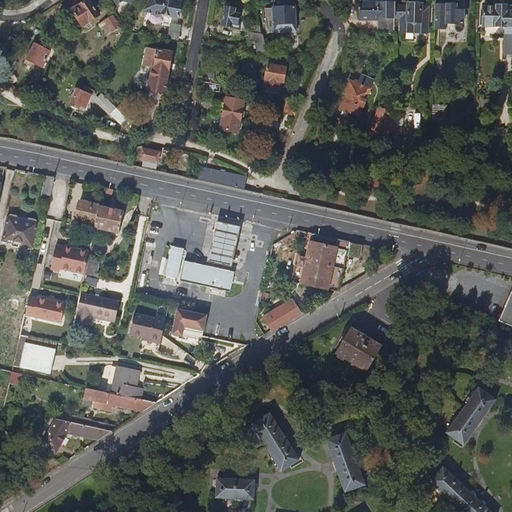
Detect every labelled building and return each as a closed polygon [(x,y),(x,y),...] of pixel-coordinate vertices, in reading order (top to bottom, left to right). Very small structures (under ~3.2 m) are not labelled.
[(87,0),(73,10),(84,26),(100,15),(90,0),(87,0)] [(179,18),(181,3),(174,2),(174,0),(162,0),(162,1),(164,1),(161,17),(169,18),(169,16),(179,18)] [(296,31),(294,0),(280,0),(281,4),(281,8),(273,9),(265,9),(266,24),(269,33),(296,31)] [(395,35),(395,2),(362,1),(360,18),(378,20),(377,33),(379,34),(395,35)] [(428,33),(429,7),(423,7),(422,3),(416,3),(415,1),(411,2),(410,3),(408,3),(408,7),(395,6),(395,18),(402,18),(401,32),(428,33)] [(240,17),(241,11),(238,11),(239,6),(227,3),(223,26),(239,29),(242,17),(240,17)] [(462,25),(462,9),(455,9),(455,5),(434,4),(433,28),(445,28),(445,24),(462,25)] [(511,55),(511,6),(498,6),(498,9),(484,8),(483,26),(496,26),(510,27),(510,36),(504,35),(504,55),(511,55)] [(105,20),(112,31),(119,26),(112,16),(105,20)] [(171,22),(169,37),(179,38),(181,24),(171,22)] [(266,47),(263,35),(249,32),(251,40),(256,41),(258,52),(268,54),(266,47)] [(49,52),(52,46),(49,42),(40,37),(28,60),(43,69),(51,53),(49,52)] [(164,93),(172,53),(147,49),(144,66),(153,68),(148,90),(164,93)] [(284,82),(286,68),(268,64),(265,79),(267,80),(264,92),(279,95),(281,82),(284,82)] [(351,81),(346,91),(348,92),(344,99),(362,108),(371,89),(364,85),(367,80),(361,77),(358,84),(351,81)] [(82,106),(86,109),(94,92),(86,88),(84,93),(78,90),(72,106),(73,106),(73,108),(78,110),(80,108),(82,106)] [(243,110),(245,101),(226,98),(220,130),(239,133),(242,118),(243,118),(245,112),(243,110)] [(293,112),(294,102),(287,101),(286,110),(293,112)] [(134,110),(125,102),(118,110),(126,118),(134,110)] [(446,123),(447,108),(432,108),(431,123),(446,123)] [(381,131),(386,110),(379,109),(376,121),(374,121),(371,133),(380,135),(381,131)] [(394,121),(402,130),(403,128),(405,114),(391,109),(386,109),(386,110),(381,131),(383,132),(394,121)] [(126,118),(118,110),(112,115),(122,126),(128,119),(126,118)] [(487,123),(487,111),(475,111),(474,123),(487,123)] [(398,134),(402,130),(394,121),(383,132),(393,141),(399,135),(398,134)] [(156,171),(160,152),(152,149),(147,148),(142,147),(140,158),(144,159),(141,168),(156,171)] [(246,178),(204,168),(202,181),(244,190),(246,178)] [(49,201),(55,178),(46,176),(41,199),(49,201)] [(111,197),(112,190),(104,189),(102,195),(111,197)] [(96,224),(100,206),(80,202),(76,220),(96,224)] [(119,233),(124,212),(100,206),(96,224),(95,228),(119,233)] [(33,248),(38,223),(37,223),(35,221),(30,220),(28,221),(19,219),(17,217),(11,215),(9,217),(8,217),(2,241),(33,248)] [(241,228),(217,222),(208,262),(232,268),(241,228)] [(328,290),(337,249),(340,250),(342,241),(330,238),(312,234),(306,260),(300,258),(299,266),(305,267),(301,284),(328,290)] [(349,252),(351,243),(342,241),(340,250),(349,252)] [(89,257),(90,252),(65,247),(56,246),(51,269),(60,271),(61,269),(85,274),(89,257)] [(340,291),(349,252),(340,250),(337,249),(328,290),(338,292),(340,291)] [(183,252),(171,250),(165,278),(176,281),(183,252)] [(165,274),(168,258),(163,256),(160,273),(165,274)] [(96,277),(100,259),(89,257),(85,274),(96,277)] [(235,273),(185,261),(180,282),(230,294),(235,273)] [(301,284),(305,267),(299,266),(295,283),(301,284)] [(511,326),(511,290),(498,321),(511,326)] [(114,321),(118,302),(81,294),(80,297),(74,323),(90,327),(92,316),(114,321)] [(61,323),(65,304),(37,298),(37,299),(29,297),(27,304),(25,315),(61,323)] [(25,315),(27,304),(9,300),(5,320),(13,321),(9,339),(7,350),(3,370),(12,372),(20,336),(25,315)] [(272,332),(302,314),(293,300),(264,318),(272,332)] [(202,330),(206,315),(193,313),(192,315),(183,313),(184,311),(176,310),(171,334),(180,336),(181,329),(182,326),(202,330)] [(162,334),(166,320),(135,313),(130,334),(148,338),(147,340),(160,343),(162,334)] [(367,372),(383,347),(352,327),(336,352),(367,372)] [(51,373),(56,349),(26,342),(20,366),(51,373)] [(136,391),(141,371),(119,367),(113,394),(142,400),(143,393),(136,391)] [(464,444),(496,399),(480,388),(448,432),(464,444)] [(144,412),(156,403),(142,400),(113,394),(105,392),(102,402),(114,405),(112,411),(129,414),(130,409),(144,412)] [(70,421),(72,415),(60,411),(58,417),(70,421)] [(299,460),(270,413),(253,424),(282,471),(299,460)] [(99,441),(113,432),(58,420),(43,445),(57,453),(68,434),(99,441)] [(365,485),(347,433),(328,440),(346,491),(365,485)] [(492,511),(444,467),(431,481),(464,511),(492,511)] [(254,499),(255,480),(218,478),(217,497),(254,499)]
